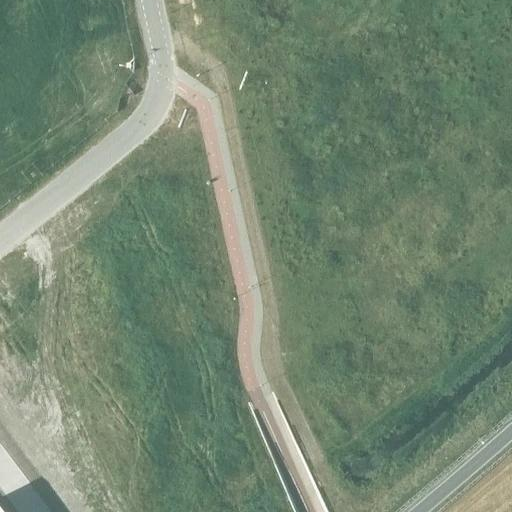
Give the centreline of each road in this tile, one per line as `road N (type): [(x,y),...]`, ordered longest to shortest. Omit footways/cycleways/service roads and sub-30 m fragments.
road 1 (unclassified): [(0,235),(157,106),(161,74),(146,0)]
road 2 (trunk): [(511,433),(421,511)]
